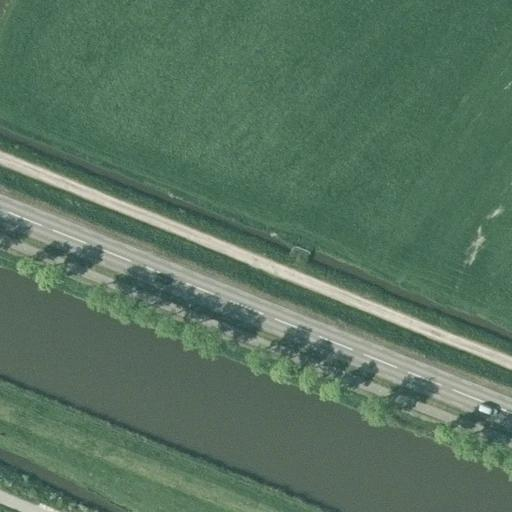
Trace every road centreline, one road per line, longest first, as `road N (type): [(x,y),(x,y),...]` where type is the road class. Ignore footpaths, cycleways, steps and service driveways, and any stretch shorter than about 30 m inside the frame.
road 1 (primary): [(511,411),(0,206)]
road 2 (track): [(511,365),(0,161)]
